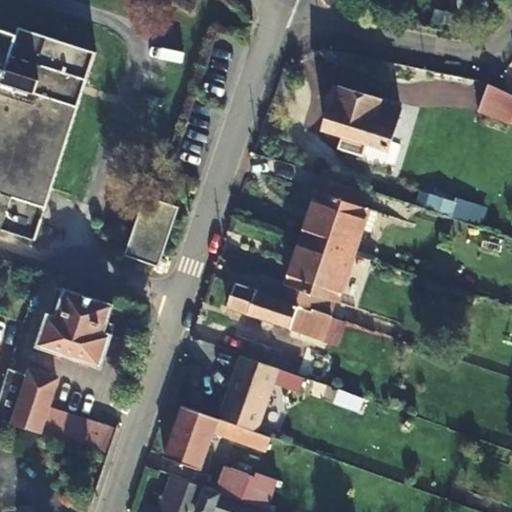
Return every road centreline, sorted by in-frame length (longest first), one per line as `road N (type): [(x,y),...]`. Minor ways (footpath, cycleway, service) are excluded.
road 1 (residential): [(111,511),(282,2)]
road 2 (residential): [(511,20),(476,48),(416,47),(282,2)]
road 3 (unknown): [(0,193),(67,218),(100,280),(180,307)]
